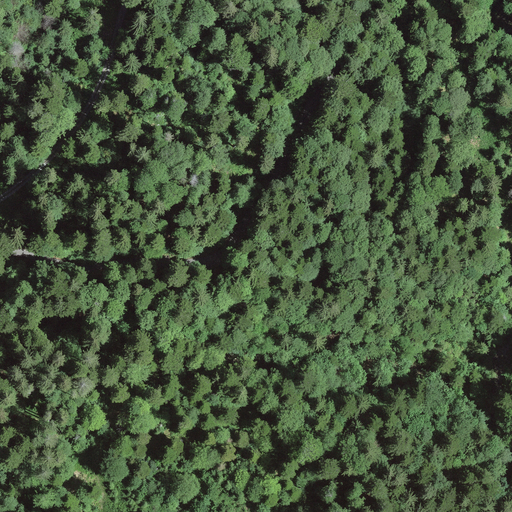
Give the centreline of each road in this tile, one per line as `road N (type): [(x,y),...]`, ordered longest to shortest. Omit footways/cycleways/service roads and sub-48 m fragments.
road 1 (unclassified): [(374,0),(220,255),(69,267),(0,250)]
road 2 (track): [(128,0),(93,104),(0,201)]
road 3 (track): [(105,511),(102,478),(29,413),(0,371)]
